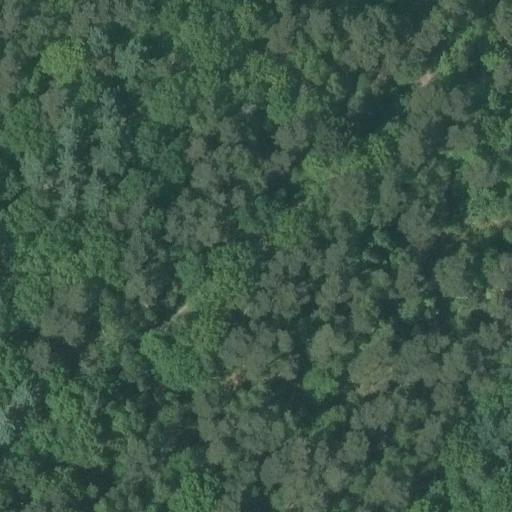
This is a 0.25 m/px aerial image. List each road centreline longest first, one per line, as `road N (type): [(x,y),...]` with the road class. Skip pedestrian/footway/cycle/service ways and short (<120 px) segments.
road 1 (track): [(0,452),(344,152),(468,0)]
road 2 (track): [(179,0),(344,152)]
